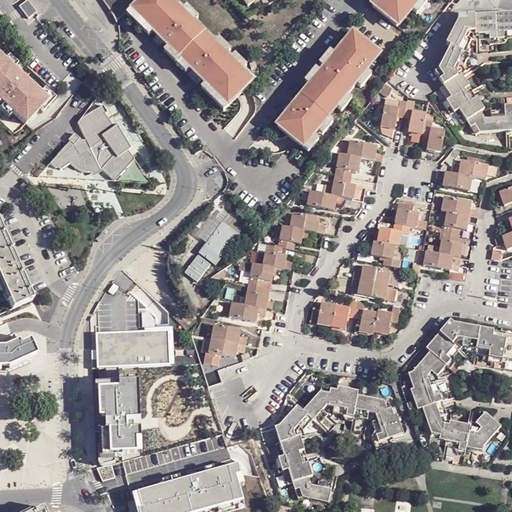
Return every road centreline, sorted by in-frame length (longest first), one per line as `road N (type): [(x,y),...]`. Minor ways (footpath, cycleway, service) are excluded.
road 1 (residential): [(411,175),(392,179),(305,293),(296,345),(383,360),(438,308),(511,313)]
road 2 (residential): [(82,298),(106,265),(176,204),(186,184),(179,160),(58,0)]
road 3 (residential): [(81,495),(64,433),(63,352)]
road 4 (residential): [(0,190),(22,210),(56,283),(82,298)]
